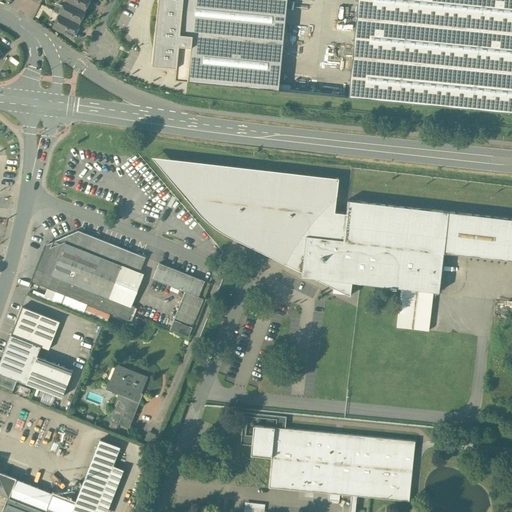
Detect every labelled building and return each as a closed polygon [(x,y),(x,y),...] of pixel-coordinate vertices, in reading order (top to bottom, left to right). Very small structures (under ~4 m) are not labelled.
[(84,10),(66,1),(64,0),(61,8),(63,10),(61,14),(79,23),(85,10),(84,10)] [(66,0),(66,1),(84,10),(89,0),(66,0)] [(278,89),(286,0),(158,0),(152,64),(176,66),(175,79),(278,89)] [(511,0),(357,0),(348,96),(511,112),(511,0)] [(79,23),(61,14),(59,13),(55,21),(58,23),(55,28),(73,37),(80,23),(79,23)] [(339,178),(152,157),(187,198),(200,213),(209,222),(223,231),(235,238),(285,263),(292,251),(301,238),(311,224),(319,214),(327,205),(336,196),(339,178)] [(285,263),(302,271),(306,235),(343,240),(346,213),(334,212),(336,196),(327,205),(319,214),(311,224),(301,238),(292,251),(285,263)] [(302,271),(301,276),(315,278),(352,282),(359,283),(390,286),(390,288),(395,289),(396,287),(401,288),(434,291),(439,292),(443,252),(448,212),(348,200),(346,213),(343,240),(306,235),(302,271)] [(511,218),(448,212),(443,252),(511,259),(511,218)] [(109,297),(122,265),(139,272),(145,258),(142,257),(78,231),(46,245),(33,279),(32,282),(128,320),(133,306),(131,305),(109,297)] [(205,281),(159,263),(152,278),(185,291),(198,297),(199,296),(205,281)] [(143,273),(139,272),(122,265),(109,297),(131,305),(143,273)] [(352,282),(315,278),(334,287),(333,292),(346,293),(350,295),(352,282)] [(429,330),(434,291),(401,288),(397,326),(429,330)] [(199,296),(198,297),(185,291),(170,329),(188,336),(203,298),(199,296)] [(60,321),(22,306),(11,334),(41,346),(49,349),(60,321)] [(41,346),(11,334),(0,362),(0,373),(16,380),(26,384),(26,383),(37,356),(41,346)] [(72,370),(37,356),(26,383),(62,397),(72,370)] [(145,376),(116,365),(110,382),(122,387),(112,411),(131,419),(139,401),(136,400),(138,393),(140,394),(143,385),(142,384),(145,376)] [(16,380),(0,373),(0,384),(12,389),(16,380)] [(30,390),(20,386),(18,391),(28,395),(30,390)] [(54,397),(44,392),(40,402),(50,406),(54,397)] [(131,419),(112,411),(109,419),(128,426),(131,419)] [(275,427),(253,425),(250,455),(272,457),(275,427)] [(415,441),(275,427),(272,457),(269,487),(351,495),(356,496),(409,501),(415,441)] [(158,435),(148,431),(144,442),(154,446),(158,435)] [(75,502),(71,511),(94,511),(113,465),(120,447),(100,439),(75,502)] [(113,465),(94,511),(106,511),(123,469),(113,465)] [(0,493),(8,496),(14,479),(0,472),(0,493)] [(71,511),(75,502),(14,479),(8,496),(45,511),(47,508),(57,511),(71,511)] [(45,511),(8,496),(1,511),(57,511),(47,508),(45,511)] [(263,511),(265,504),(245,502),(243,511),(263,511)]
